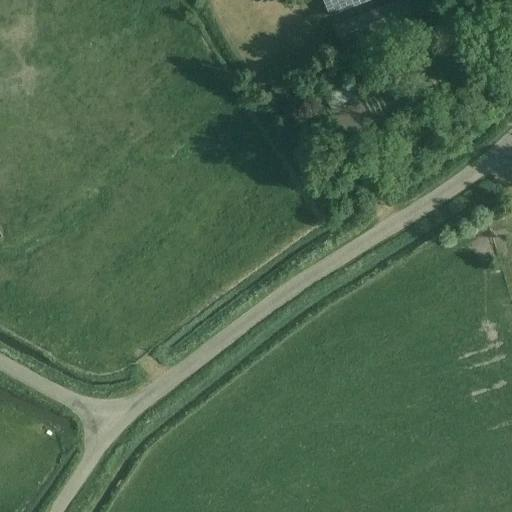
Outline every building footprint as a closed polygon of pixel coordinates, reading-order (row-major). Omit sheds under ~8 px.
[(323,0),(330,16),(371,0),(323,0)] [(408,0),(400,0),(334,26),(343,48),(391,29),(391,30),(417,20),(408,0)] [(411,0),(418,19),(451,7),(448,0),(411,0)] [(434,41),(418,50),(424,60),(440,51),(434,41)] [(403,56),(380,67),(387,81),(409,70),(403,56)]
